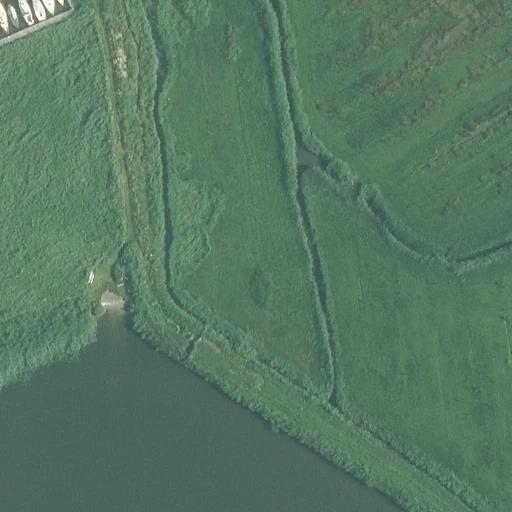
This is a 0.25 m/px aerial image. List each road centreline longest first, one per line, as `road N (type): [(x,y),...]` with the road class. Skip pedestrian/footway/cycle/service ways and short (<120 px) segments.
road 1 (track): [(450,511),(195,346),(157,312),(128,210),(92,0)]
road 2 (track): [(290,0),(311,122),(344,160),(370,164),(511,80)]
